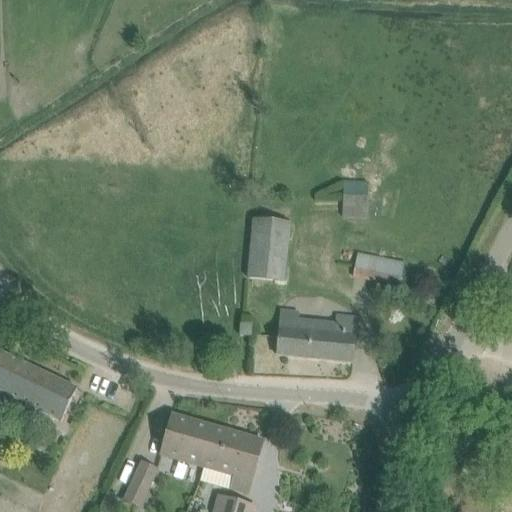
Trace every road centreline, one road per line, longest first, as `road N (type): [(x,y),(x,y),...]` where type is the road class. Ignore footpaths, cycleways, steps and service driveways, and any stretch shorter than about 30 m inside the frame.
road 1 (unclassified): [(410,420),(355,402),(195,391),(142,377),(81,354),(0,293)]
road 2 (unclassified): [(454,337),(511,223)]
